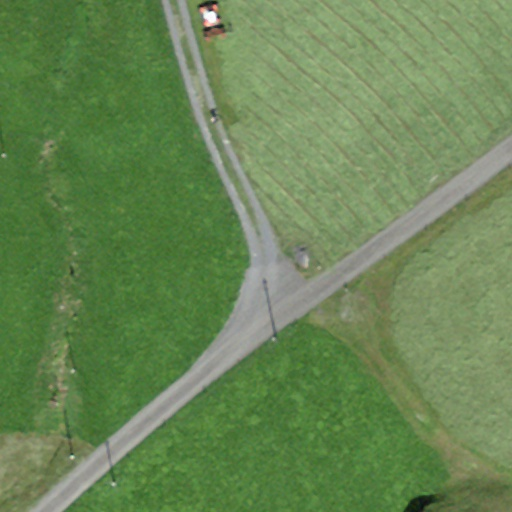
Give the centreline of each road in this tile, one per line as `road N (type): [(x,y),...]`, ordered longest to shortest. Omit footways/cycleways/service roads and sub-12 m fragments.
road 1 (track): [(46,511),(290,305),(511,135)]
road 2 (track): [(165,0),(196,141),(290,305)]
